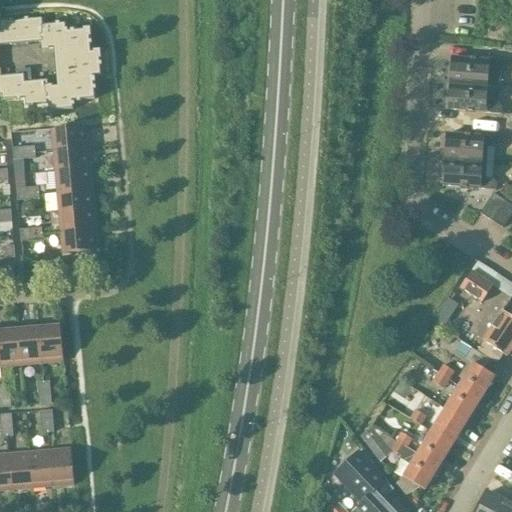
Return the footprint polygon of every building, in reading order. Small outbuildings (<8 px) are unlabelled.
[(0,47),(42,44),(43,52),(56,51),(59,90),(48,91),(47,83),(24,85),(23,76),(1,78),(0,71),(0,93),(1,101),(23,99),(24,108),(47,106),(48,113),(72,111),(71,104),(94,101),(92,78),(100,78),(98,54),(90,54),(88,32),(65,34),(64,25),(42,28),(41,20),(0,23),(0,47)] [(506,62),(486,61),(486,62),(452,59),(450,85),(486,88),(499,89),(500,74),(505,69),(506,62)] [(502,111),(497,105),(485,104),(486,88),(450,85),(448,111),(483,114),(483,116),(502,117),(502,111)] [(87,128),(51,131),(53,153),(89,149),(87,128)] [(500,139),(481,137),(481,139),(446,136),(444,162),(481,165),(482,149),(494,150),(500,145),(500,139)] [(34,148),(23,149),(24,161),(35,160),(34,148)] [(12,161),(24,161),(23,149),(12,150),(12,161)] [(89,149),(53,153),(55,173),(90,170),(89,149)] [(496,187),(492,182),(480,181),(481,165),(444,162),(443,188),(478,190),(478,192),(496,193),(496,187)] [(90,170),(55,173),(57,193),(92,190),(90,170)] [(37,188),(26,189),(27,202),(38,201),(37,188)] [(16,203),(27,202),(26,189),(15,190),(16,203)] [(59,214),(94,210),(92,190),(57,193),(59,214)] [(493,195),(479,215),(491,223),(505,202),(493,195)] [(511,213),(511,207),(505,202),(491,223),(502,230),(511,213)] [(60,234),(96,231),(94,210),(59,214),(60,234)] [(10,211),(0,212),(0,223),(0,224),(11,223),(10,211)] [(41,229),(30,230),(31,242),(42,241),(41,229)] [(20,243),(31,242),(30,230),(19,231),(20,243)] [(62,255),(98,252),(96,231),(60,234),(62,255)] [(14,259),(13,247),(2,248),(3,260),(14,259)] [(460,290),(481,304),(493,287),(472,273),(460,290)] [(449,320),(459,304),(450,298),(441,314),(449,320)] [(511,351),(511,319),(502,313),(483,342),(507,358),(511,351)] [(63,364),(59,328),(38,329),(41,365),(63,364)] [(21,367),(41,365),(38,329),(18,331),(21,367)] [(18,331),(0,332),(0,362),(1,369),(21,367),(18,331)] [(437,364),(433,372),(449,382),(454,374),(442,367),(437,364)] [(473,365),(459,388),(480,401),(495,378),(473,365)] [(443,391),(449,382),(433,372),(432,372),(424,367),(420,374),(433,382),(431,384),(443,391)] [(37,383),(37,395),(50,394),(49,383),(37,383)] [(0,386),(0,398),(9,397),(8,386),(0,386)] [(445,410),(466,424),(480,401),(459,388),(445,410)] [(51,405),(50,394),(37,395),(38,406),(51,405)] [(0,409),(10,408),(9,397),(0,398),(0,409)] [(431,433),(452,446),(466,424),(445,410),(431,433)] [(39,413),(40,424),(53,423),(52,412),(39,413)] [(409,421),(421,428),(426,419),(414,412),(409,421)] [(0,416),(0,427),(12,426),(11,415),(0,416)] [(54,434),(53,423),(40,424),(41,435),(54,434)] [(13,438),(12,426),(0,427),(0,438),(13,438)] [(394,453),(391,452),(396,444),(395,443),(371,428),(360,438),(381,464),(394,453)] [(452,446),(431,433),(417,455),(438,469),(452,446)] [(412,441),(400,434),(395,443),(396,444),(407,449),(412,441)] [(407,449),(396,444),(391,452),(394,453),(400,457),(402,458),(407,449)] [(417,455),(407,449),(402,458),(400,457),(399,459),(411,465),(403,478),(424,492),(438,469),(417,455)] [(73,487),(70,451),(49,453),(52,489),(73,487)] [(358,452),(332,476),(360,505),(352,511),(392,511),(374,493),(386,481),(358,452)] [(49,453),(29,454),(32,491),(52,489),(49,453)] [(29,454),(8,456),(11,492),(32,491),(29,454)] [(0,493),(11,492),(8,456),(0,456),(0,493)] [(478,511),(511,511),(511,506),(488,494),(478,511)] [(324,508),(322,511),(342,511),(333,502),(327,508),(325,509),(324,508)]
